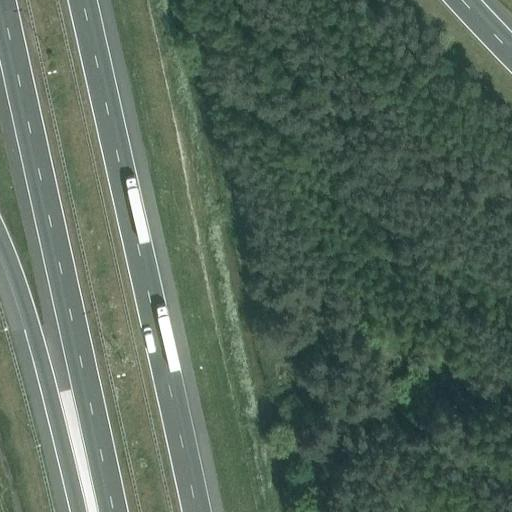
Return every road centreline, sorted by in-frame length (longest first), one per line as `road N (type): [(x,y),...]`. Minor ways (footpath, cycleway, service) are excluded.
road 1 (motorway): [(197,511),(82,0)]
road 2 (motorway): [(1,0),(111,511)]
road 3 (motorway): [(0,227),(72,511)]
